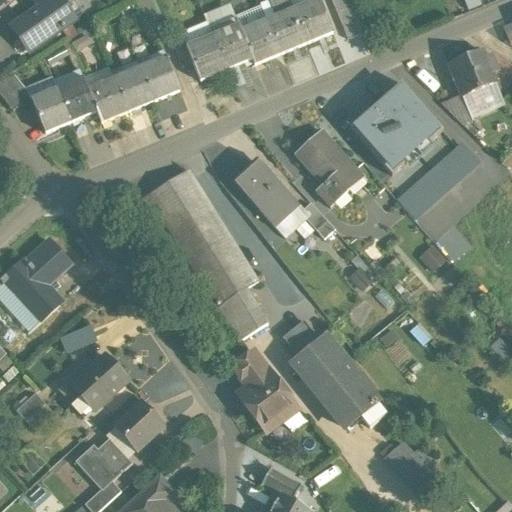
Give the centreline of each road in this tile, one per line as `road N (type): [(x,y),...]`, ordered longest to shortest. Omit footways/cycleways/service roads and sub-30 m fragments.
road 1 (residential): [(511,10),(129,170),(57,192)]
road 2 (residential): [(244,511),(247,462),(232,422),(192,359),(57,192)]
